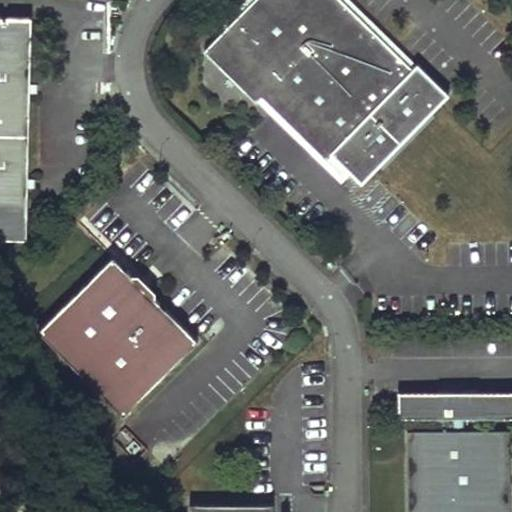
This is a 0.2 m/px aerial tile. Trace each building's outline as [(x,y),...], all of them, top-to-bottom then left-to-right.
[(341,0),(251,0),(204,50),(346,186),(355,176),(362,183),(448,93),(417,63),(412,68),(341,0)] [(0,237),(28,238),(32,18),(0,17),(0,237)] [(135,272),(115,253),(39,329),(125,414),(200,339),(156,294),(161,288),(140,267),(135,272)] [(398,417),(454,417),(462,416),(511,415),(511,389),(398,391),(398,417)] [(462,430),(462,416),(454,417),(454,430),(407,431),(408,511),(510,511),(509,430),(462,430)] [(272,511),(272,499),(190,501),(189,511),(272,511)]
